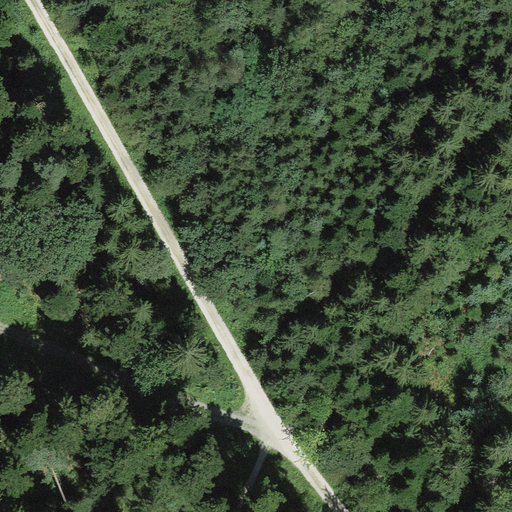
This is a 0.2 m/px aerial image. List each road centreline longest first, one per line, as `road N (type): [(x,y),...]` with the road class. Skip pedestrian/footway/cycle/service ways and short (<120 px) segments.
road 1 (track): [(28,0),(276,432),(335,511)]
road 2 (track): [(0,324),(276,432)]
